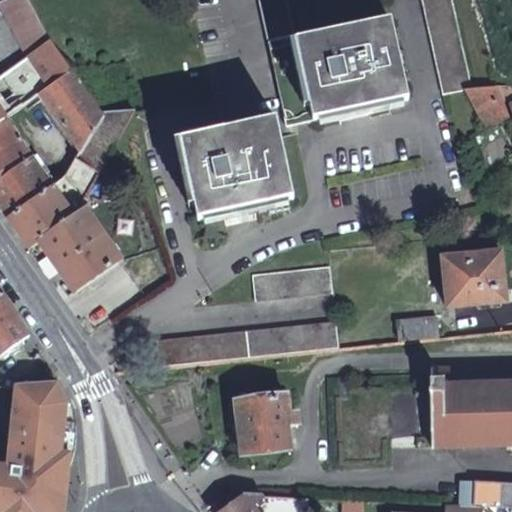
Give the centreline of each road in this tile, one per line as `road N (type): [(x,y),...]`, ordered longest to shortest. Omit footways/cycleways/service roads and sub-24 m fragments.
road 1 (unknown): [(66,343),(326,218),(443,192)]
road 2 (tertiary): [(0,240),(101,401)]
